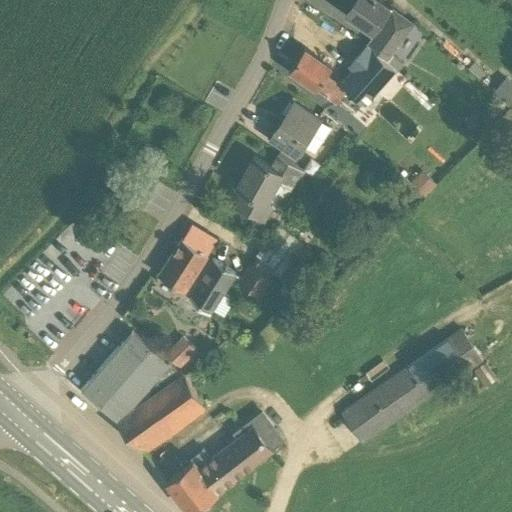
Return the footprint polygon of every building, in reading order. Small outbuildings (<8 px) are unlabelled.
[(388,60),(414,24),(391,8),(379,0),(354,0),(346,13),(374,33),(367,42),(388,60)] [(398,69),(388,60),(367,42),(348,64),(351,67),(339,81),(365,103),(366,104),(398,69)] [(354,115),(365,103),(339,81),(327,73),(331,68),(304,49),(288,70),(316,90),(316,88),(343,107),(354,115)] [(511,81),(506,77),(493,92),(509,105),(511,102),(511,81)] [(293,101),(276,126),(268,138),(296,157),(305,144),(316,151),(330,129),(331,127),(321,120),(293,101)] [(274,207),(280,210),(294,185),(296,186),(305,171),(279,152),(272,165),(254,155),(237,187),(245,192),(237,205),(266,221),(274,207)] [(278,224),(256,252),(282,271),(303,243),(278,224)] [(209,254),(208,253),(182,237),(159,273),(186,290),(209,254)] [(190,293),(212,312),(236,273),(212,257),(190,293)] [(239,281),(261,296),(272,278),(250,263),(239,281)] [(277,314),(258,330),(269,342),(288,325),(277,314)] [(484,358),(462,327),(341,412),(363,443),(484,358)] [(148,342),(133,329),(82,388),(120,420),(130,413),(173,363),(148,342)] [(166,353),(179,364),(195,347),(182,337),(166,353)] [(185,373),(130,413),(120,420),(118,422),(146,453),(207,406),(185,373)] [(253,422),(197,465),(218,492),(273,449),(273,448),(285,439),(268,416),(255,426),(253,422)] [(218,492),(197,465),(194,460),(180,470),(168,455),(156,465),(192,511),(218,492)]
